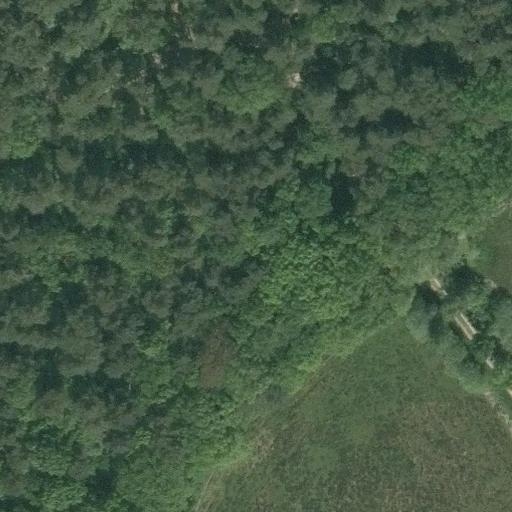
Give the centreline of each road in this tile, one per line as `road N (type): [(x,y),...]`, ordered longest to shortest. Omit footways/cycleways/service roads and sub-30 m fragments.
road 1 (track): [(253,35),(511,391)]
road 2 (track): [(0,151),(127,81),(223,37),(253,35)]
